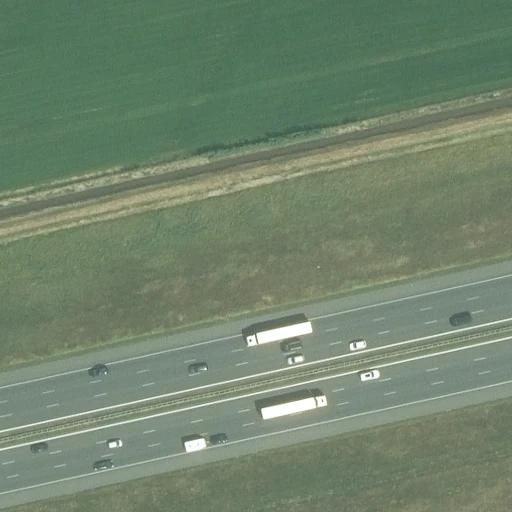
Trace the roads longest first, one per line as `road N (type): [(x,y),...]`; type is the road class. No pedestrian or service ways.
road 1 (motorway): [(511,297),(0,410)]
road 2 (motorway): [(0,471),(511,359)]
